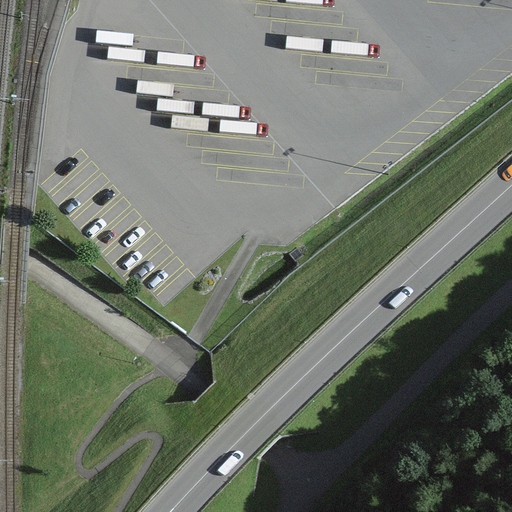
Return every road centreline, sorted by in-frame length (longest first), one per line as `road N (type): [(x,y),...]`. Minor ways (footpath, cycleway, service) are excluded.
road 1 (primary): [(511,186),(267,401),(166,511)]
road 2 (unclassified): [(0,239),(322,479)]
road 3 (unclassified): [(511,300),(322,479)]
